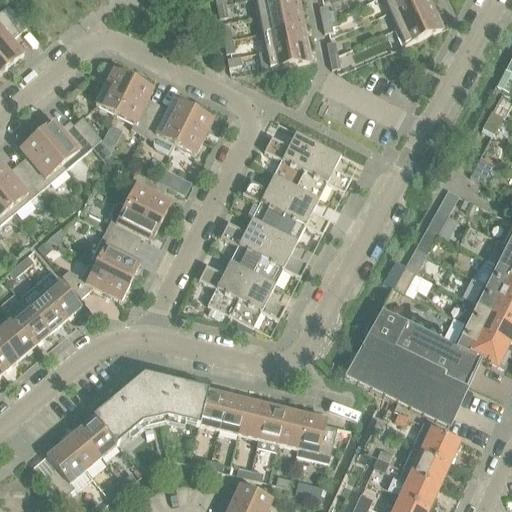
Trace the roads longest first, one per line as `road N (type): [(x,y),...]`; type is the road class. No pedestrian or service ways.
road 1 (residential): [(496,0),(301,352),(280,367),(253,367),(142,336)]
road 2 (residential): [(0,115),(86,40),(111,42),(242,107)]
road 3 (residential): [(142,336),(249,130),(242,107)]
road 4 (residential): [(142,336),(96,347),(0,427)]
